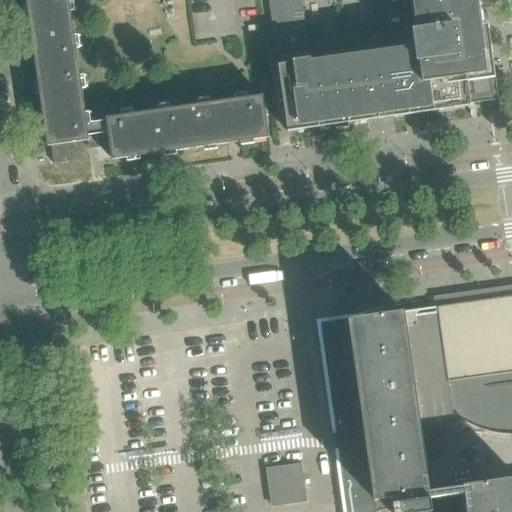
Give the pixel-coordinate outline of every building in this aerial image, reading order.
[(74,37),(71,12),(69,0),(26,0),(27,6),(29,19),(31,31),(32,42),(33,43),(34,56),(36,69),(78,63),(76,50),(74,37)] [(497,95),(492,53),(491,51),(485,52),(481,26),(482,26),(478,0),(410,0),(414,31),(412,31),(379,36),(381,52),(310,62),(310,59),(308,60),(306,48),(308,48),(300,0),(268,0),(276,52),(279,52),(281,66),(278,66),(288,133),(334,126),(335,131),(349,129),(349,124),(470,107),(469,99),(497,95)] [(78,63),(36,69),(38,83),(40,96),(42,108),(43,119),(43,120),(45,133),(47,147),(51,147),(67,145),(88,142),(89,141),(87,125),(85,114),(83,102),(82,90),(80,77),(78,63)] [(268,139),(262,97),(247,99),(235,101),(211,104),(198,106),(184,108),(190,150),(204,148),(217,146),(229,144),(240,143),(241,143),(254,141),(268,139)] [(190,150),(184,108),(170,110),(158,112),(133,115),(121,117),(106,119),(107,122),(110,147),(112,159),(112,161),(127,159),(140,157),(152,155),(163,154),(164,154),(177,152),(190,150)] [(110,147),(107,122),(87,125),(89,141),(88,142),(88,147),(94,146),(95,149),(110,147)] [(69,162),(67,145),(51,147),(53,165),(69,162)] [(511,286),(435,297),(437,308),(447,383),(451,413),(465,423),(480,430),(491,433),(501,435),(511,435),(511,286)] [(451,413),(437,308),(402,313),(403,319),(406,319),(420,421),(454,415),(451,413)] [(432,511),(430,494),(429,491),(420,421),(406,319),(403,319),(402,313),(360,319),(321,325),(347,506),(350,506),(350,504),(357,503),(358,511),(432,511)] [(301,464),(265,470),(271,505),(283,503),(283,506),(307,503),(301,464)] [(511,511),(511,478),(469,485),(429,491),(430,494),(432,511),(511,511)]
